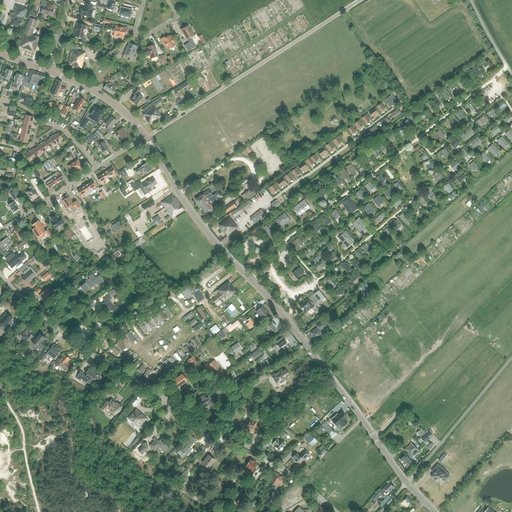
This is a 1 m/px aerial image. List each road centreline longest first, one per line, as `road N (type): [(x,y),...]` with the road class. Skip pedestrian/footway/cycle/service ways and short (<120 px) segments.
road 1 (tertiary): [(406,483),(300,338),(207,234),(145,137)]
road 2 (residential): [(0,272),(85,350),(275,463),(336,511)]
road 3 (unclassified): [(145,137),(360,0)]
